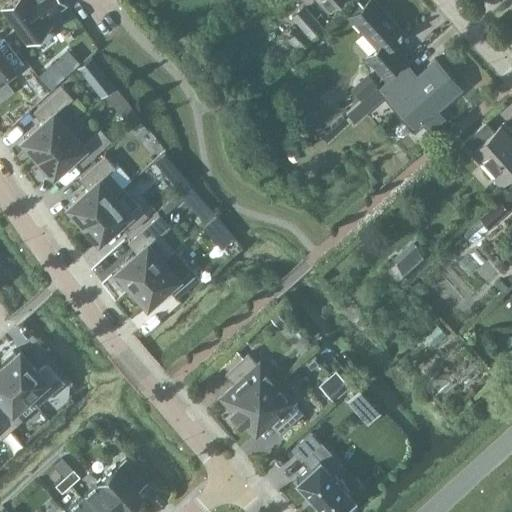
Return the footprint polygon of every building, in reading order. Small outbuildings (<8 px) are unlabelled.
[(9,0),(1,7),(27,41),(51,23),(46,17),(65,3),(62,0),(9,0)] [(319,0),(318,1),(327,11),(340,0),(319,0)] [(402,33),(373,1),(372,0),(368,0),(349,18),(376,48),(365,58),(382,78),(403,58),(390,43),(402,33)] [(291,16),(311,37),(325,23),(305,3),(291,16)] [(0,82),(13,73),(15,72),(12,68),(22,61),(3,36),(0,38),(0,82)] [(89,81),(103,70),(92,56),(78,67),(89,81)] [(435,109),(460,88),(434,59),(415,76),(406,65),(379,89),(374,88),(346,113),(354,122),(384,95),(413,128),(421,121),(430,130),(443,118),(435,109)] [(36,153),(38,156),(68,129),(54,113),(74,94),(65,83),(34,111),(43,121),(23,139),(26,142),(23,144),(33,156),(36,153)] [(470,152),(500,185),(489,195),(495,201),(507,190),(502,184),(511,174),(511,144),(507,139),(510,137),(499,126),(493,131),(485,122),(463,142),(471,151),(470,152)] [(82,144),(68,129),(38,156),(40,158),(37,160),(47,172),(50,169),(53,172),(73,154),(82,164),(113,137),(103,126),(82,144)] [(68,205),(83,222),(125,184),(111,168),(120,160),(110,150),(80,177),(88,187),(68,205)] [(444,151),(434,159),(445,173),(455,165),(444,151)] [(206,214),(219,206),(196,169),(183,177),(206,214)] [(126,185),(125,184),(83,222),(98,239),(119,221),(127,231),(146,214),(136,203),(128,211),(114,196),(126,185)] [(489,227),(507,211),(498,201),(480,217),(489,227)] [(130,284),(132,286),(174,248),(160,233),(169,225),(159,214),(128,241),(137,251),(117,269),(119,272),(117,275),(127,286),(130,284)] [(107,240),(91,254),(105,269),(121,256),(107,240)] [(412,241),(392,260),(409,278),(429,260),(412,241)] [(174,249),(174,248),(132,286),(134,288),(131,291),(141,302),(144,300),(147,303),(167,285),(176,295),(195,278),(185,267),(176,275),(162,260),(174,249)] [(424,324),(437,339),(452,327),(439,312),(424,324)] [(15,353),(13,350),(1,361),(3,363),(2,365),(36,404),(64,380),(47,361),(37,370),(19,350),(15,353)] [(236,417),(276,381),(259,362),(257,363),(248,353),(226,373),(235,383),(220,396),(232,410),(230,411),(236,417)] [(28,395),(2,365),(0,366),(0,396),(3,400),(0,402),(0,416),(10,428),(21,418),(13,409),(28,395)] [(324,389),(334,400),(350,386),(340,375),(324,389)] [(276,381),(236,417),(241,423),(243,422),(255,435),(270,422),(279,432),(301,412),(292,402),(294,400),(276,381)] [(0,436),(10,428),(0,416),(0,436)] [(332,472),(320,459),(319,457),(318,458),(310,449),(320,441),(311,431),(292,448),(301,458),(303,456),(311,465),(297,478),(296,478),(295,479),(296,481),(308,494),(310,496),(315,501),(315,502),(317,503),(324,511),(336,511),(352,498),(353,498),(354,496),(353,495),(332,472)] [(96,480),(97,481),(124,511),(125,511),(144,495),(138,488),(147,479),(126,456),(116,464),(115,463),(96,480)] [(73,468),(64,476),(71,484),(80,476),(73,468)] [(55,484),(62,492),(71,484),(64,476),(55,484)] [(97,481),(81,495),(96,511),(122,511),(124,511),(97,481)] [(67,511),(96,511),(81,495),(65,510),(67,511)]
